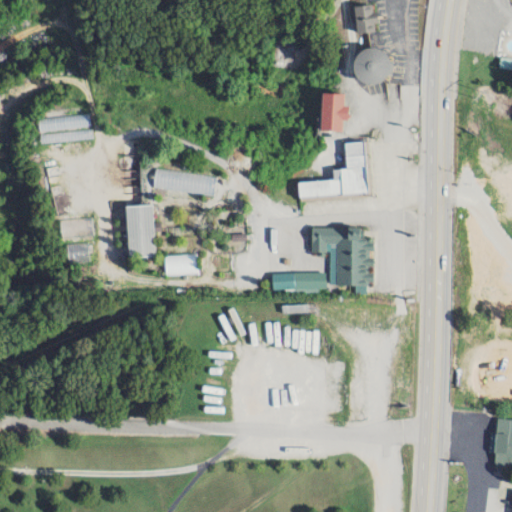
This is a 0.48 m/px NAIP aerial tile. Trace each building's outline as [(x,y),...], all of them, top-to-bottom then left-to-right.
[(372,5),(354,6),(356,34),(375,32),(372,5)] [(386,50),(354,51),(355,82),(387,81),(386,50)] [(348,103),(344,103),(344,92),(321,91),(320,129),(342,130),(343,120),(348,120),(348,103)] [(297,181),(298,197),(367,192),(364,140),(344,141),(346,167),(332,168),(333,178),(297,181)] [(215,176),(155,167),(152,186),(213,195),(215,176)] [(153,255),(152,203),(124,204),(125,256),(153,255)] [(311,226),(310,251),(329,251),(329,284),(354,284),(354,292),(365,292),(365,281),(372,281),(372,239),(359,239),(359,227),(311,226)] [(324,271),(271,272),(271,289),(294,288),(295,292),(325,291),(324,271)]
